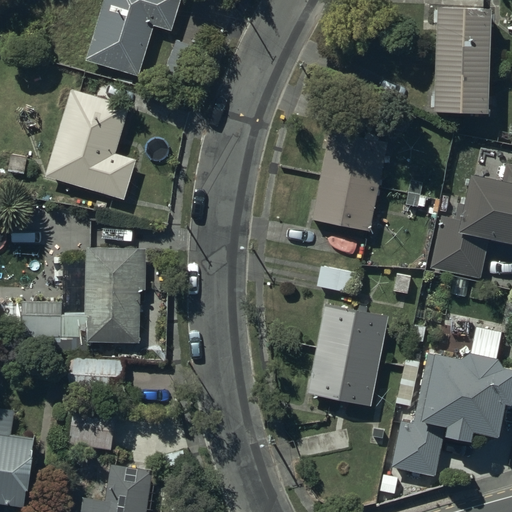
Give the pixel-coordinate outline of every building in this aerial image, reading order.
[(181,0),(104,0),(86,62),(139,78),(155,27),(172,33),(181,0)] [(443,13),(441,59),(491,65),(494,15),(443,13)] [(200,50),(176,41),(161,78),(185,87),(200,50)] [(491,65),(441,59),(440,117),(490,118),(491,65)] [(129,108),(72,91),(45,178),(124,202),(136,160),(115,154),(129,108)] [(333,136),(325,178),(381,189),(390,147),(333,136)] [(511,165),(507,165),(503,183),(470,176),(461,220),(441,216),(430,269),(482,279),(490,241),(511,245),(511,165)] [(381,189),(325,178),(315,224),(372,236),(381,189)] [(425,184),(411,182),(408,195),(406,207),(420,210),(422,198),(425,184)] [(146,291),(146,250),(86,249),(85,315),(62,315),(62,304),(5,303),(4,339),(87,341),(87,343),(139,344),(139,291),(146,291)] [(321,266),(317,287),(353,294),(357,272),(321,266)] [(388,316),(325,305),(308,395),(371,406),(388,316)] [(460,361),(429,354),(426,353),(414,424),(400,422),(392,469),(437,477),(443,439),(471,444),(473,435),(499,439),(505,407),(511,407),(511,371),(505,370),(498,360),(471,355),(460,361)] [(70,408),(66,445),(111,450),(116,413),(70,408)] [(0,505),(25,509),(28,487),(31,488),(35,457),(32,457),(35,438),(12,435),(15,412),(0,409),(0,505)] [(147,511),(153,472),(111,466),(105,501),(82,498),(80,511),(147,511)]
